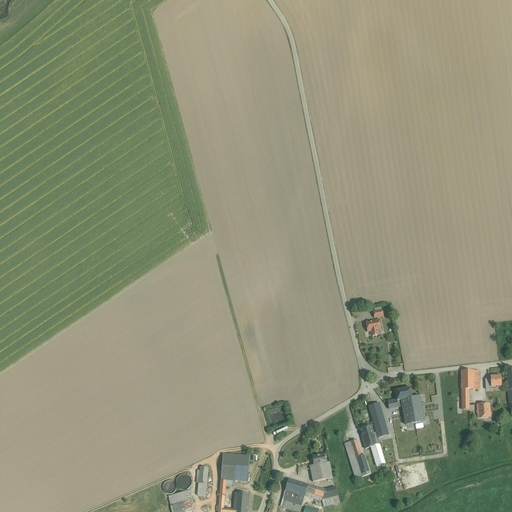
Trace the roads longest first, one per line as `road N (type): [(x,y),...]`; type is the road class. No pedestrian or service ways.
road 1 (unclassified): [(270,0),(294,41),(363,364)]
road 2 (unclassified): [(363,392),(284,442),(261,511)]
road 3 (unclassified): [(511,361),(386,376)]
